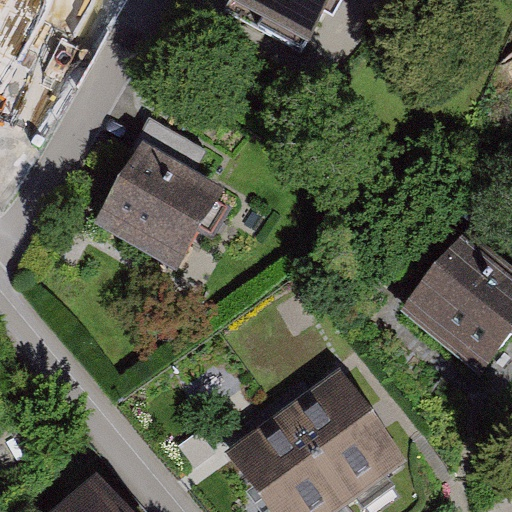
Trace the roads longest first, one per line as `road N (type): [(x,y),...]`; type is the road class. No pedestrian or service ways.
road 1 (residential): [(0,253),(147,0)]
road 2 (residential): [(0,314),(168,511)]
